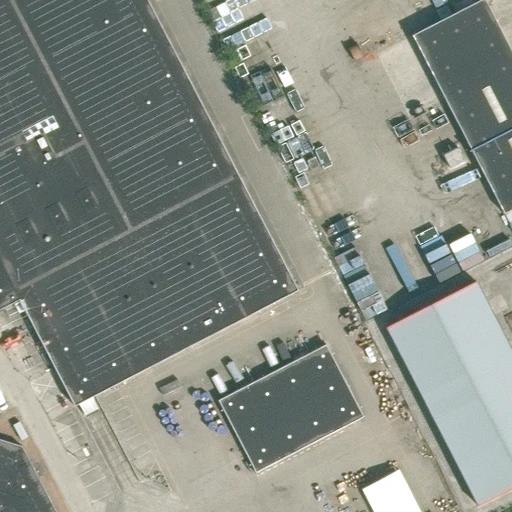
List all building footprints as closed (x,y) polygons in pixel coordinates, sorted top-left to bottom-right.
[(0,0),(0,511),(55,511),(23,447),(0,440),(0,310),(19,301),(75,407),(298,291),(147,0),(0,0)] [(511,210),(511,53),(484,0),(482,0),(412,36),(504,215),(511,210)] [(325,189),(339,181),(330,163),(315,171),(325,189)] [(425,230),(443,221),(439,213),(421,222),(425,230)] [(311,224),(322,243),(331,237),(320,219),(311,224)] [(478,507),(511,489),(511,352),(476,282),(386,328),(478,507)] [(355,313),(376,306),(371,293),(351,300),(355,313)] [(324,343),(217,400),(254,472),(362,415),(324,343)]
